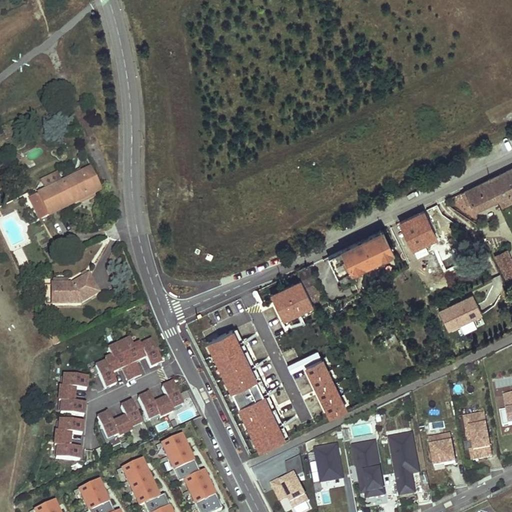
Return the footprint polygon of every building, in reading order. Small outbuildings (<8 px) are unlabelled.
[(511,167),(465,190),(471,203),(475,210),(498,199),(509,193),(511,198),(511,167)] [(29,198),(40,220),(79,201),(92,194),(100,190),(89,168),(61,182),(45,190),(29,198)] [(45,190),(61,182),(56,173),(40,181),(45,190)] [(465,190),(461,192),(467,205),(471,203),(465,190)] [(511,198),(509,193),(498,199),(502,207),(511,202),(511,198)] [(92,194),(79,201),(81,204),(94,197),(92,194)] [(424,211),(400,222),(404,231),(413,249),(425,244),(436,238),(424,211)] [(383,230),(329,256),(339,279),(353,272),(352,270),(392,251),(383,230)] [(413,249),(404,231),(402,232),(413,255),(427,248),(425,244),(413,249)] [(494,256),(508,284),(511,282),(511,263),(506,250),(494,256)] [(312,303),(324,298),(309,266),(297,271),(312,303)] [(67,287),(52,286),(52,295),(51,295),(50,306),(80,307),(80,305),(98,296),(89,278),(83,280),(70,287),(67,287)] [(457,302),(439,311),(448,329),(482,313),(472,294),(460,300),(461,302),(459,304),(457,302)] [(179,326),(189,348),(236,326),(226,305),(179,326)] [(379,337),(383,344),(385,342),(387,345),(389,344),(390,346),(398,343),(392,331),(379,337)] [(129,340),(119,345),(134,379),(141,375),(135,363),(145,358),(150,368),(161,363),(151,342),(140,347),(139,344),(133,347),(129,340)] [(134,379),(119,345),(107,350),(111,357),(105,360),(106,362),(95,368),(105,389),(116,384),(112,374),(121,369),(127,382),(134,379)] [(87,378),(63,376),(62,388),(60,387),(59,395),(74,396),(75,389),(86,390),(87,378)] [(166,398),(160,401),(166,415),(173,412),(172,409),(183,404),(173,383),(161,388),(166,398)] [(149,394),(137,400),(148,421),(158,416),(160,419),(166,415),(160,401),(153,404),(149,394)] [(511,394),(504,396),(507,410),(500,412),(503,427),(511,425),(511,394)] [(74,396),(59,395),(58,402),(61,402),(60,414),(84,416),(85,404),(74,403),(74,396)] [(125,418),(119,421),(125,435),(132,431),(131,429),(142,424),(131,403),(120,408),(125,418)] [(108,413),(97,418),(107,440),(117,435),(119,438),(125,435),(119,421),(113,424),(108,413)] [(471,452),(472,461),(492,457),(484,415),(464,418),(469,442),(472,441),(474,451),(471,452)] [(55,432),(55,440),(70,441),(71,434),(82,435),(83,422),(59,420),(58,432),(55,432)] [(199,474),(181,435),(161,445),(179,483),(183,481),(197,511),(216,511),(221,510),(203,472),(199,474)] [(390,439),(400,491),(412,489),(409,475),(412,475),(420,473),(412,435),(390,439)] [(445,466),(456,464),(451,436),(429,440),(434,463),(444,461),(445,466)] [(70,441),(55,440),(54,447),(57,447),(56,459),(79,461),(80,449),(69,448),(70,441)] [(368,488),(370,499),(385,496),(376,443),(353,447),(357,469),(358,469),(364,468),(367,479),(361,481),(362,489),(368,488)] [(322,490),(345,486),(337,446),(315,450),(322,490)] [(286,464),(288,476),(289,479),(281,483),(280,481),(272,485),(280,502),(288,498),(294,509),(309,502),(296,478),(304,474),(301,457),(286,464)] [(160,498),(142,460),(121,469),(139,507),(144,505),(146,511),(171,511),(164,496),(160,498)] [(358,469),(361,481),(367,479),(364,468),(358,469)] [(412,489),(400,491),(401,496),(416,494),(412,475),(409,475),(412,489)] [(113,511),(99,481),(79,490),(88,511),(113,511)] [(58,511),(54,502),(34,511),(58,511)]
